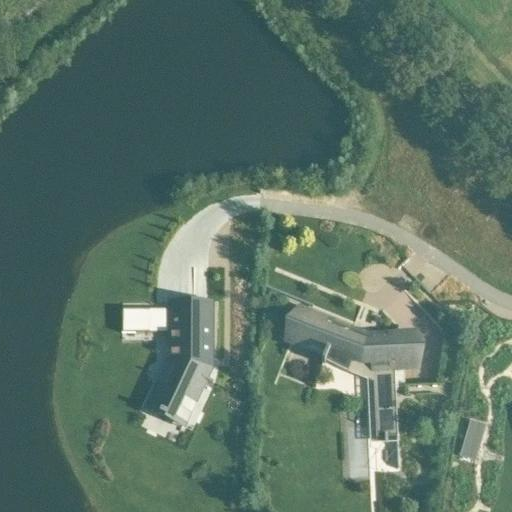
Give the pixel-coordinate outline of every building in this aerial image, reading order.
[(172,337),(172,361),(170,366),(181,371),(171,392),(160,387),(149,409),(161,415),(160,416),(166,418),(167,417),(173,420),(183,398),(194,404),(205,382),(214,386),(215,384),(201,378),(205,368),(205,360),(210,360),(211,308),(173,307),(172,313),(172,337)] [(152,337),(152,313),(122,313),(122,336),(152,337)] [(172,337),(172,313),(152,313),(152,337),(172,337)] [(303,314),(291,340),(300,344),(325,357),(322,364),(325,366),(326,364),(349,372),(353,362),(358,364),(362,366),(365,368),(369,371),(371,374),(373,378),(374,382),(373,387),(376,439),(385,439),(385,444),(388,444),(388,438),(396,438),(398,470),(399,470),(394,370),(412,369),(412,368),(412,360),(411,346),(410,336),(393,337),(370,338),(367,338),(353,333),(304,313),(303,314)] [(487,429),(471,424),(460,460),(476,465),(487,429)]
